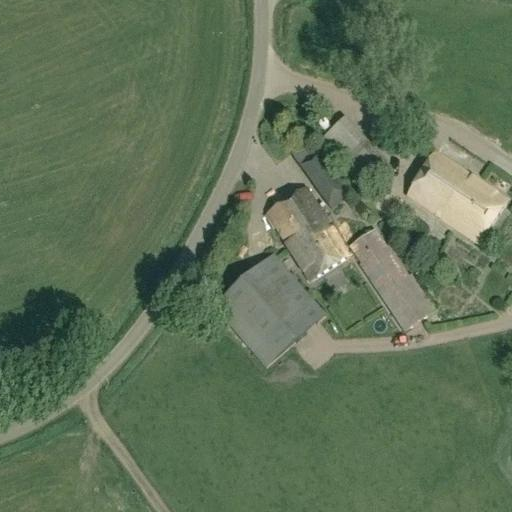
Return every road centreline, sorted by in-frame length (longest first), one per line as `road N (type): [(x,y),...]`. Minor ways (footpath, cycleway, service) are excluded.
road 1 (unclassified): [(0,437),(89,385),(172,282),(250,120),(263,0)]
road 2 (track): [(78,394),(162,511)]
